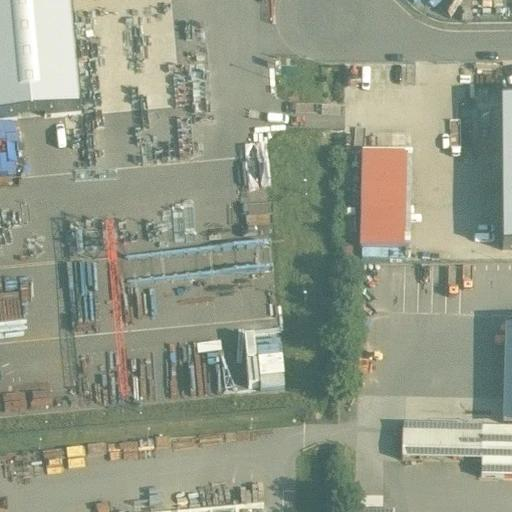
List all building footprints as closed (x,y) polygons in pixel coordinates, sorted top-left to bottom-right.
[(69,0),(0,0),(0,123),(80,115),(69,0)] [(357,0),(355,15),(378,18),(381,0),(357,0)] [(501,251),(511,251),(511,103),(500,104),(501,251)] [(411,154),(361,153),(359,251),(409,252),(411,154)] [(511,431),(402,429),(401,462),(480,463),(480,479),(511,479),(511,431)]
